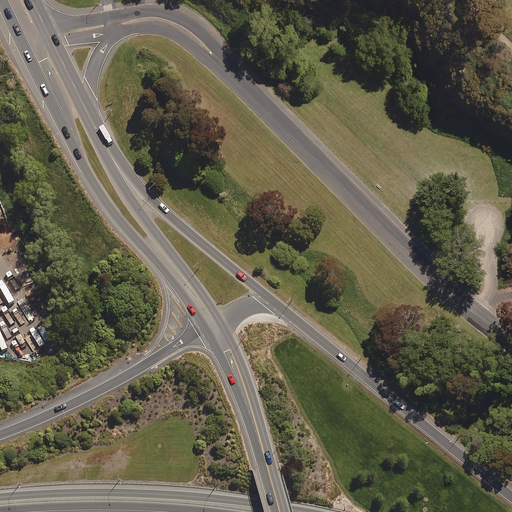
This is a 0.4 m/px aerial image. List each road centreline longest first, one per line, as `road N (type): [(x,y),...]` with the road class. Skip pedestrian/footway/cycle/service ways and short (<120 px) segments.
road 1 (residential): [(224,67),(435,279),(511,341)]
road 2 (motorway): [(267,296),(511,496)]
road 3 (motorway): [(0,499),(149,493),(300,511)]
road 4 (primary): [(161,264),(94,182),(33,51)]
road 5 (motorway): [(98,143),(169,216),(267,296)]
road 6 (primary): [(98,143),(133,206),(221,321)]
road 7 (motorway): [(213,511),(107,505),(0,510)]
road 8 (residential): [(43,27),(162,13),(206,38),(224,67)]
road 9 (motorway): [(0,435),(162,354)]
road 10 (primary): [(227,348),(268,472)]
